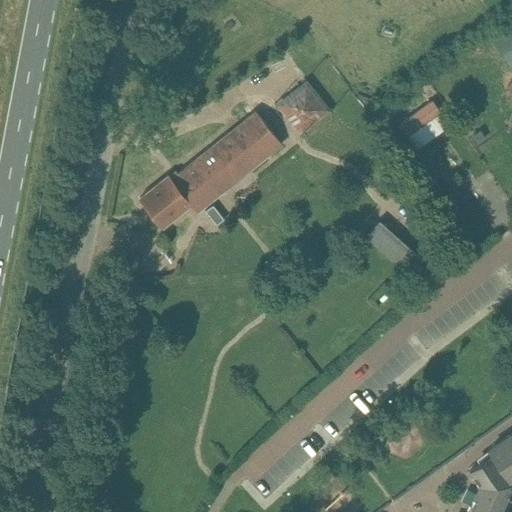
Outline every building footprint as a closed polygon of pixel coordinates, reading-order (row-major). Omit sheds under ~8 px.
[(511,19),(489,36),(511,67),(511,19)] [(302,76),(273,103),(300,133),(330,105),(302,76)] [(405,121),(412,132),(442,112),(435,101),(405,121)] [(282,143),(256,111),(171,179),(168,175),(140,198),(163,227),(190,206),(195,213),(282,143)] [(486,137),(481,130),(473,136),(479,143),(486,137)] [(432,166),(420,151),(407,161),(419,176),(432,166)] [(379,219),(366,235),(390,257),(411,275),(428,262),(404,241),(379,219)] [(511,449),(505,439),(488,450),(492,455),(509,478),(511,476),(511,449)] [(487,489),(486,492),(504,501),(511,483),(511,482),(509,478),(492,455),(470,470),(482,488),(485,486),(487,489)] [(478,492),(472,504),(489,511),(498,511),(504,501),(486,492),(484,495),(478,492)]
